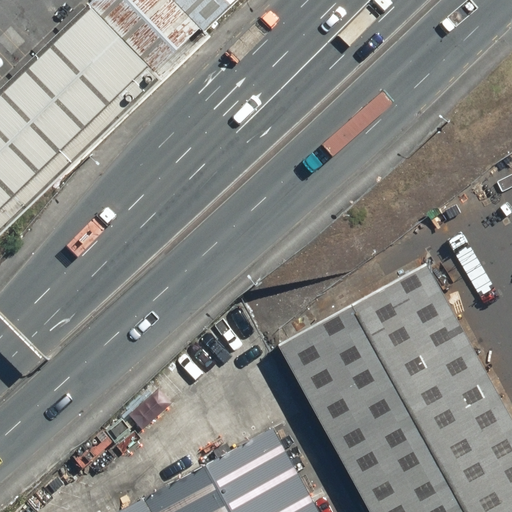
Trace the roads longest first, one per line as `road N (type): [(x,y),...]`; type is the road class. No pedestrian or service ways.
road 1 (primary): [(471,0),(320,150),(0,437)]
road 2 (primary): [(0,340),(346,0)]
